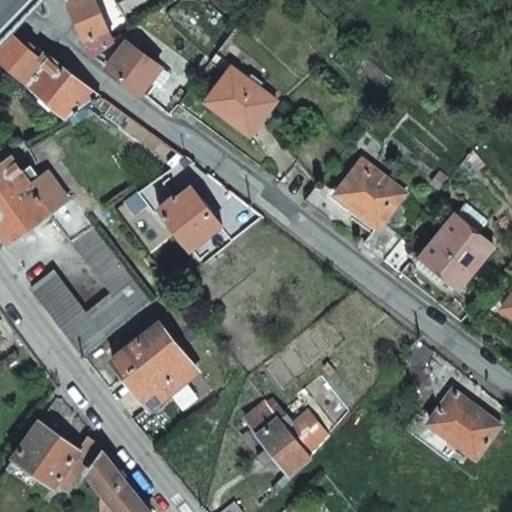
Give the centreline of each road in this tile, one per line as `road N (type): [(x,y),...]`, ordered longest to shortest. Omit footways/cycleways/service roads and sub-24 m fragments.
road 1 (residential): [(0,0),(511,382)]
road 2 (residential): [(0,268),(184,511)]
